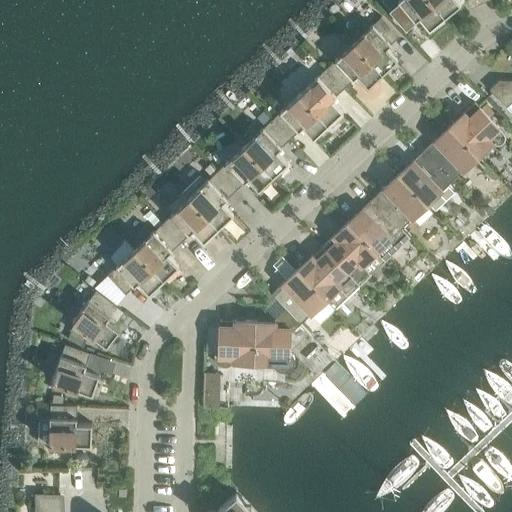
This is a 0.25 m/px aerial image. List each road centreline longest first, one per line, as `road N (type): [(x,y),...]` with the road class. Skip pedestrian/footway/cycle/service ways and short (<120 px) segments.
road 1 (residential): [(511,24),(491,29),(176,308)]
road 2 (residential): [(176,308),(147,361),(128,511)]
road 3 (residential): [(177,511),(188,355),(176,308)]
